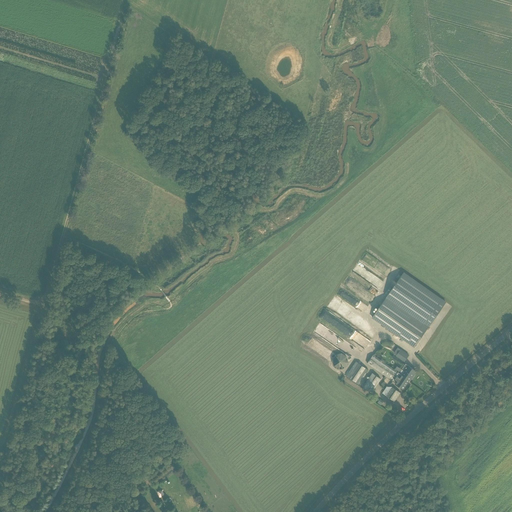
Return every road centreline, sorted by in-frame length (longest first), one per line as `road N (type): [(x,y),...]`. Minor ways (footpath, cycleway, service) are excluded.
road 1 (track): [(0,293),(43,306),(127,4)]
road 2 (tertiary): [(315,511),(511,329)]
